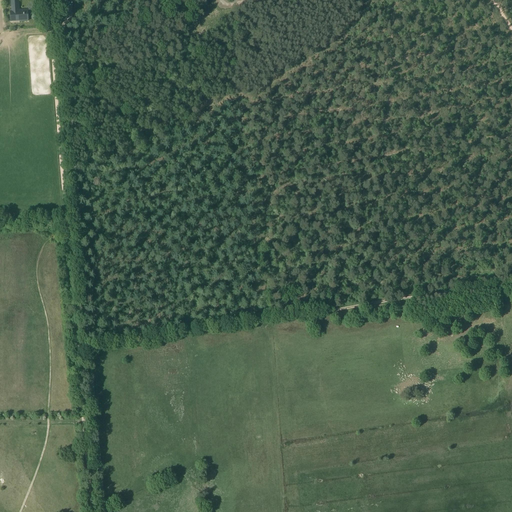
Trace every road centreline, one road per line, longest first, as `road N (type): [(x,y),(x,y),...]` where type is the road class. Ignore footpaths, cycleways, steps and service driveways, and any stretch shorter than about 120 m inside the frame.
road 1 (track): [(511,282),(89,347)]
road 2 (track): [(64,209),(49,26)]
road 3 (track): [(89,347),(103,511)]
road 4 (track): [(77,207),(89,347)]
road 5 (track): [(75,349),(65,221)]
